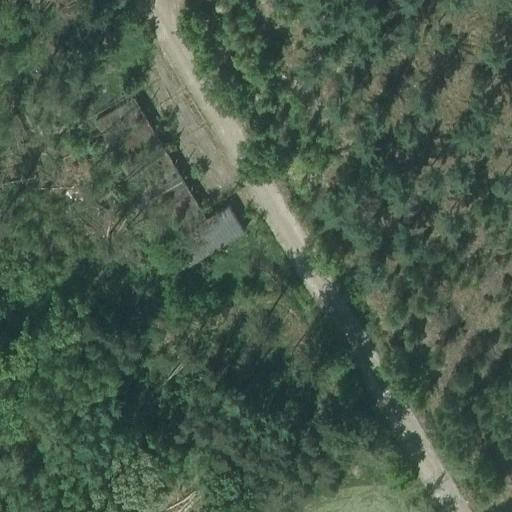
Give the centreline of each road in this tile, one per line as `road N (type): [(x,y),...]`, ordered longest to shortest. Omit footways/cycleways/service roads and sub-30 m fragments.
road 1 (track): [(458,511),(146,0)]
road 2 (track): [(131,0),(0,75)]
